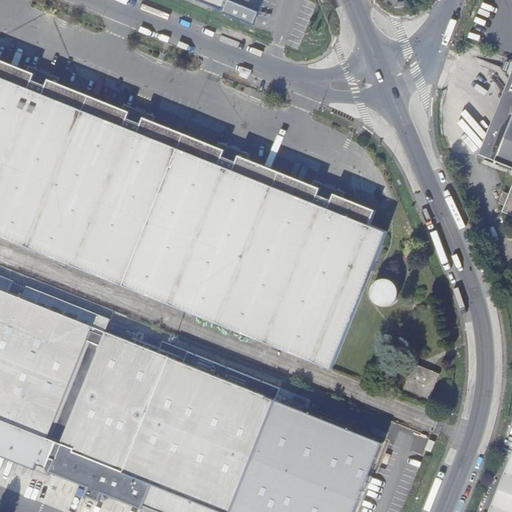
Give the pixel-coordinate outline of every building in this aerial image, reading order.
[(195,0),(224,12),(228,0),(195,0)] [(0,38),(32,51),(34,45),(0,31),(0,38)] [(318,166),(254,141),(222,128),(160,103),(126,89),(63,64),(46,57),(32,51),(0,38),(0,196),(344,335),(396,207),(378,201),(382,192),(349,179),(318,166)] [(34,45),(66,58),(68,54),(36,41),(34,45)] [(34,45),(32,51),(46,57),(63,64),(66,58),(34,45)] [(126,89),(128,83),(66,58),(63,64),(126,89)] [(479,142),(490,147),(511,89),(511,62),(509,61),(479,142)] [(128,83),(163,97),(164,93),(130,79),(128,83)] [(128,83),(126,89),(160,103),(163,97),(128,83)] [(511,192),(503,215),(511,218),(511,89),(490,147),(485,160),(511,170),(511,192)] [(222,128),(224,121),(163,97),(160,103),(222,128)] [(224,121),(257,134),(258,131),(226,117),(224,121)] [(222,128),(254,141),(257,134),(224,121),(222,128)] [(318,166),(320,160),(257,134),(254,141),(318,166)] [(320,160),(351,173),(353,169),(322,156),(320,160)] [(318,166),(349,179),(351,173),(320,160),(318,166)] [(349,179),(382,192),(384,186),(351,173),(349,179)] [(0,288),(7,291),(11,279),(0,274),(0,288)] [(374,279),(375,303),(399,303),(399,278),(374,279)] [(0,454),(51,475),(52,472),(54,469),(88,482),(84,492),(85,493),(86,494),(97,498),(100,490),(113,495),(114,493),(162,511),(226,511),(263,422),(287,431),(301,395),(160,338),(155,350),(7,291),(0,288),(0,454)] [(407,387),(434,397),(444,372),(418,361),(407,387)] [(419,452),(423,437),(394,429),(389,444),(419,452)] [(511,511),(511,464),(493,511),(511,511)]
